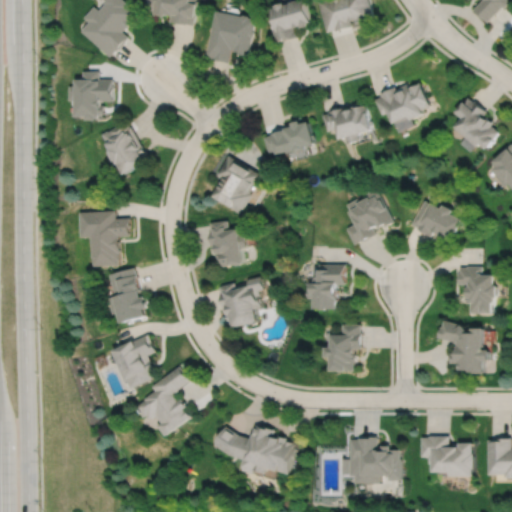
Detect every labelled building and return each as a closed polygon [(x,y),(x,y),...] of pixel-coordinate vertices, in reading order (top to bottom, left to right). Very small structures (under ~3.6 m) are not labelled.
[(123,0),(105,0),(103,3),(106,4),(100,11),(95,7),(86,18),(92,23),(85,30),(112,54),(118,48),(120,49),(130,38),(123,32),(126,29),(127,30),(134,22),(133,21),(139,15),(130,8),(132,7),(123,0)] [(147,0),(145,10),(148,11),(148,12),(156,14),(155,17),(166,19),(166,17),(172,18),(171,23),(188,26),(188,25),(196,26),(200,2),(198,2),(198,0),(147,0)] [(286,4),(276,7),(277,10),(272,11),(275,21),(271,22),(277,44),(285,42),(286,43),(299,39),(297,30),(302,28),(302,30),(310,28),(309,26),(315,24),(307,0),(287,6),(286,4)] [(322,0),(319,1),(328,33),(337,30),(338,32),(355,27),(353,22),(357,21),(357,24),(362,23),(362,25),(372,22),(372,21),(376,20),(370,0),(322,0)] [(485,0),(476,10),(489,23),(505,8),(509,8),(511,5),(511,1),(511,0),(485,0)] [(216,12),(207,58),(216,60),(217,58),(230,61),(233,50),(234,50),(234,52),(239,53),(238,55),(250,57),(257,20),(250,19),(249,18),(244,17),(243,17),(216,12)] [(101,69),(84,69),(84,76),(78,76),(78,84),(70,84),(70,98),(78,98),(78,113),(90,113),(90,117),(99,117),(99,113),(103,113),(103,112),(107,112),(107,103),(103,103),(103,99),(116,99),(116,84),(115,84),(115,77),(101,77),(101,69)] [(375,97),(383,113),(389,110),(394,121),(396,120),(397,121),(410,115),(411,117),(424,111),(423,108),(432,103),(420,80),(410,85),(408,81),(397,87),(396,84),(381,92),(382,94),(375,97)] [(468,95),(465,99),(465,98),(456,109),(463,115),(455,124),(478,144),(481,141),(487,146),(495,137),(495,136),(500,129),(493,123),(495,120),(489,115),(488,116),(485,113),(488,109),(475,99),(474,100),(468,95)] [(323,113),(327,129),(337,126),(340,136),(346,135),(348,142),(360,138),(359,132),(360,130),(373,126),(372,123),(373,123),(372,118),(371,119),(366,101),(351,105),(352,106),(346,108),(345,105),(329,109),(329,111),(323,113)] [(264,135),(269,152),(277,149),(277,152),(287,149),(287,151),(293,149),(294,150),(304,147),(303,144),(305,144),(305,143),(307,142),(307,144),(312,143),(311,141),(315,140),(309,118),(301,121),(300,117),(292,120),(293,123),(285,126),(285,127),(271,131),(272,133),(264,135)] [(109,128),(103,132),(110,144),(111,143),(112,146),(111,146),(112,148),(107,150),(116,164),(121,161),(127,172),(149,158),(145,151),(146,150),(138,138),(140,137),(133,125),(132,126),(128,119),(110,130),(109,128)] [(511,141),(507,145),(507,146),(493,159),(496,162),(496,164),(493,167),(494,167),(492,169),(505,184),(509,180),(511,183),(511,141)] [(230,153),(219,172),(223,175),(212,194),(242,212),(254,192),(252,191),(262,172),(230,153)] [(376,186),(366,191),(368,195),(360,200),(358,196),(346,203),(350,208),(347,210),(354,223),(347,227),(355,243),(362,239),(363,240),(376,233),(373,226),(378,223),(380,226),(385,224),(386,226),(395,221),(376,186)] [(425,198),(412,223),(418,226),(418,227),(432,235),(435,228),(440,231),(439,234),(445,237),(447,234),(453,238),(465,217),(453,211),(455,207),(445,202),(443,205),(433,200),(432,202),(425,198)] [(93,210),(94,232),(93,232),(93,238),(92,238),(92,242),(93,242),(94,256),(96,256),(96,265),(121,263),(121,258),(122,258),(122,251),(123,251),(123,240),(121,240),(121,235),(133,234),(132,216),(118,217),(118,208),(93,210)] [(210,221),(211,229),(210,229),(212,245),(216,244),(217,252),(217,251),(218,258),(222,257),(223,264),(235,262),(235,264),(240,263),(240,262),(244,261),(242,247),(243,245),(247,245),(245,232),(240,233),(239,226),(229,228),(228,219),(210,221)] [(318,263),(318,268),(318,275),(313,275),(313,281),(311,281),(311,287),(308,287),(308,297),(314,297),(314,307),(319,307),(319,308),(324,308),(324,307),(337,307),(337,300),(339,300),(339,288),(337,288),(337,283),(346,283),(346,263),(318,263)] [(461,266),(461,271),(460,271),(460,283),(468,283),(468,301),(472,302),(472,311),(495,311),(495,301),(496,301),(496,296),(499,296),(499,283),(496,283),(497,273),(484,273),(484,265),(468,264),(468,266),(461,266)] [(133,266),(111,273),(117,295),(110,296),(115,312),(121,311),(124,321),(145,314),(143,307),(148,306),(145,294),(140,296),(138,291),(141,290),(136,273),(135,274),(133,266)] [(261,275),(247,279),(249,284),(237,287),(235,281),(220,285),(221,292),(220,292),(224,308),(227,307),(228,312),(227,312),(229,319),(232,319),(234,326),(250,321),(250,323),(255,322),(254,320),(259,319),(256,307),(263,305),(262,301),(263,301),(259,289),(265,287),(261,275)] [(459,345),(459,352),(454,352),(454,362),(462,362),(462,369),(472,369),(472,372),(486,372),(486,359),(492,359),(492,348),(485,348),(485,326),(474,327),(474,331),(471,331),(464,324),(445,319),(443,326),(442,325),(439,336),(455,340),(459,345)] [(325,346),(325,355),(331,355),(331,369),(355,370),(355,361),(358,361),(358,353),(356,353),(356,347),(362,347),(362,331),(361,331),(361,323),(342,323),(342,334),(331,334),(331,346),(325,346)] [(148,333),(133,340),(132,339),(115,347),(119,357),(116,358),(125,379),(126,378),(129,387),(155,375),(152,368),(154,367),(148,354),(156,350),(152,340),(151,340),(148,333)] [(153,417),(156,415),(160,422),(157,425),(164,435),(191,415),(185,407),(187,405),(182,398),(178,401),(175,396),(178,387),(191,378),(183,368),(182,369),(179,365),(151,385),(154,389),(143,398),(144,399),(135,406),(142,416),(146,414),(148,416),(153,417)] [(230,454),(243,458),(240,466),(242,466),(241,469),(252,473),(253,470),(265,473),(267,467),(277,471),(278,470),(289,473),(294,458),(295,459),(298,451),(296,451),(297,448),(294,447),(295,442),(288,440),(288,437),(280,434),(279,437),(274,436),(276,428),(264,425),(264,426),(257,424),(254,434),(253,434),(252,438),(240,434),(226,425),(214,444),(230,454)] [(352,438),(351,460),(363,460),(363,471),(356,471),(356,483),(381,483),(381,475),(390,475),(390,480),(403,480),(403,458),(402,458),(402,448),(391,448),(391,444),(383,444),(383,449),(379,449),(379,435),(368,435),(368,437),(360,437),(360,438),(352,438)] [(423,436),(423,456),(431,456),(431,463),(435,463),(435,472),(453,472),(453,476),(476,476),(476,469),(477,469),(477,453),(476,453),(476,442),(462,442),(462,446),(451,446),(451,435),(431,435),(431,437),(423,436)] [(490,439),(491,474),(507,474),(507,477),(509,477),(511,478),(511,437),(498,437),(498,439),(490,439)]
